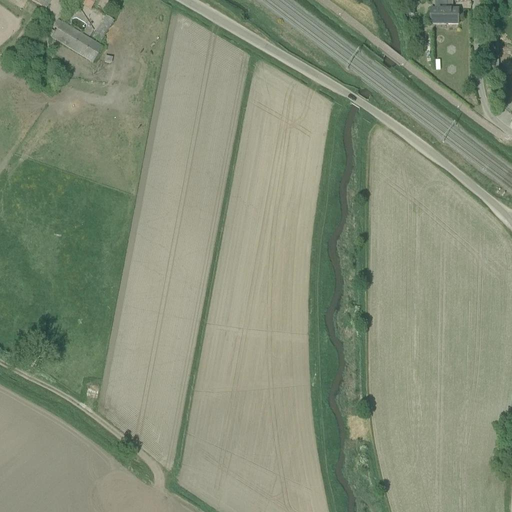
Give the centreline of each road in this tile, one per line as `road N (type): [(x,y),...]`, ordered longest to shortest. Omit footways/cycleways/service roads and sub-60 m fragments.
road 1 (track): [(393,511),(374,389),(368,108)]
road 2 (unclassified): [(511,219),(368,108),(181,0)]
road 3 (track): [(0,361),(120,437),(149,461),(164,489)]
road 4 (unclassified): [(511,135),(490,118),(481,96),(476,0)]
